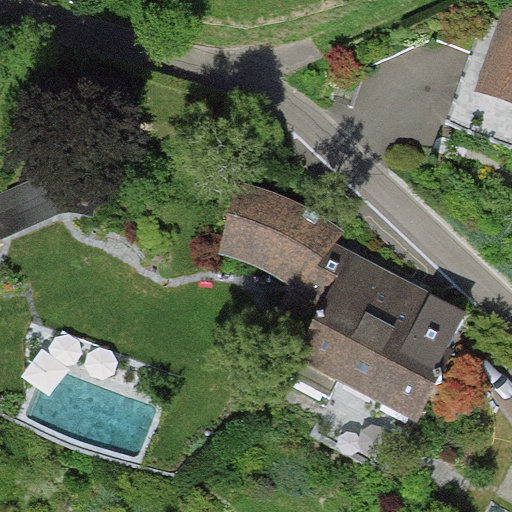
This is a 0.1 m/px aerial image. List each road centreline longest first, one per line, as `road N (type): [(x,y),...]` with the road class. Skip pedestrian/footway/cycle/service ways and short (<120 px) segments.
road 1 (residential): [(0,9),(231,77),(294,113),(511,317)]
road 2 (track): [(231,77),(419,0)]
